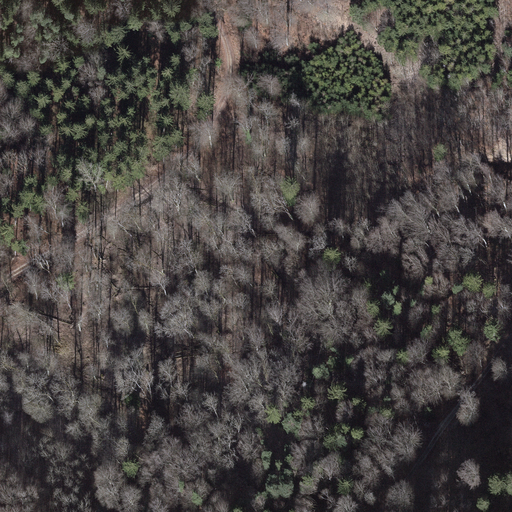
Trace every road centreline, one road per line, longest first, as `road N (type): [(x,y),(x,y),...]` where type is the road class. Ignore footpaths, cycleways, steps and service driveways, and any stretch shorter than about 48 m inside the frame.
road 1 (track): [(0,287),(125,208),(209,132),(230,86),(231,39),(204,0)]
road 2 (track): [(379,511),(511,336)]
